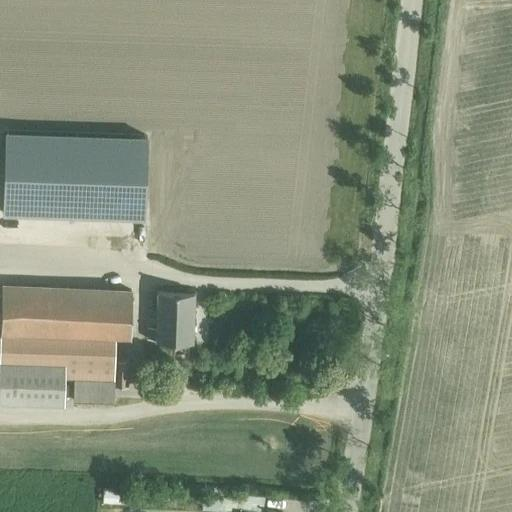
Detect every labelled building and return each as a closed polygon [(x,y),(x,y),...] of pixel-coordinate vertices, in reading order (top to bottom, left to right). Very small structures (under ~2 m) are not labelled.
[(2,212),(143,217),(146,135),(4,130),(2,212)] [(0,325),(0,332),(129,337),(130,289),(1,284),(0,325)] [(155,340),(192,341),(194,291),(157,290),(156,326),(147,326),(146,338),(155,338),(155,340)] [(0,401),(62,403),(64,363),(0,360),(0,401)] [(114,385),(127,385),(128,361),(115,360),(114,380),(73,379),(73,400),(114,401),(114,385)] [(215,481),(216,493),(229,492),(228,479),(215,481)]
